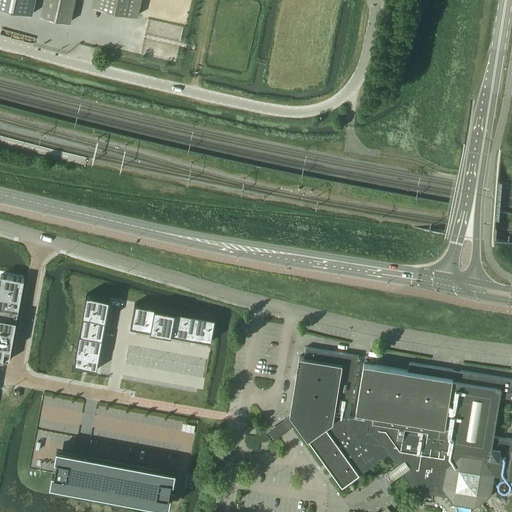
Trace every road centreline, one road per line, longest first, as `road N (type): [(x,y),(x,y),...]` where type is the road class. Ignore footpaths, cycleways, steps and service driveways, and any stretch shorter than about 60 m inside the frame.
road 1 (unclassified): [(511,351),(328,319),(41,237)]
road 2 (secondary): [(451,284),(0,196)]
road 3 (tertiary): [(375,0),(361,73),(343,95),(301,111),(0,42)]
road 4 (secondary): [(471,222),(506,0)]
road 5 (unclassified): [(41,237),(13,378)]
road 6 (track): [(511,182),(376,153)]
